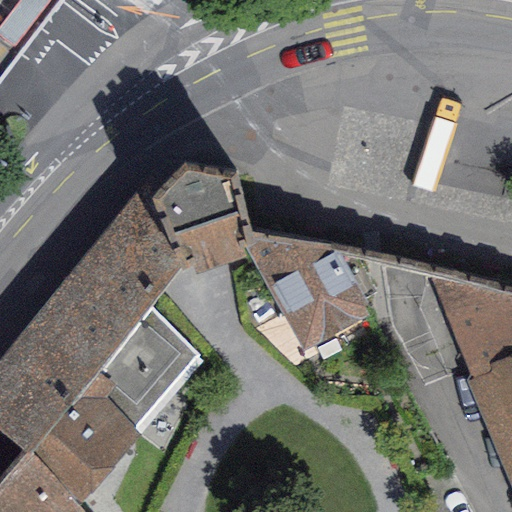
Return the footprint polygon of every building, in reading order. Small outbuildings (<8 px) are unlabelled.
[(0,0),(0,80),(40,28),(61,0),(0,0)] [(181,260),(184,268),(201,258),(232,247),(233,248),(256,244),(256,241),(238,170),(185,161),(152,194),(181,260)] [(0,378),(0,476),(26,445),(31,450),(181,260),(152,194),(0,378)] [(256,241),(256,244),(308,336),(363,304),(336,255),(256,241)] [(511,294),(441,279),(511,452),(511,294)] [(154,308),(36,455),(71,496),(115,444),(104,432),(119,417),(133,430),(199,354),(154,308)] [(0,511),(84,511),(71,496),(36,455),(31,450),(26,445),(0,476),(0,511)]
